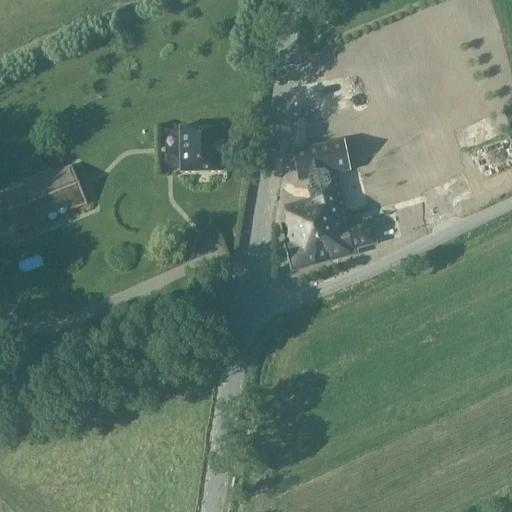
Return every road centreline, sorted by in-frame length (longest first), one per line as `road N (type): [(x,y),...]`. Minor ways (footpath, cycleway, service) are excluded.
road 1 (tertiary): [(248,320),(295,0)]
road 2 (unclassified): [(248,320),(511,201)]
road 3 (tertiary): [(217,511),(248,320)]
